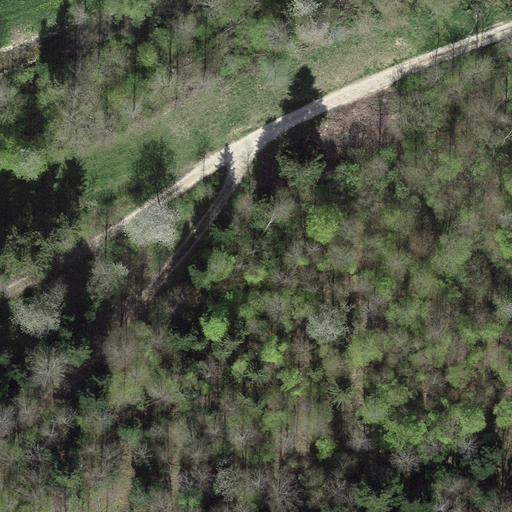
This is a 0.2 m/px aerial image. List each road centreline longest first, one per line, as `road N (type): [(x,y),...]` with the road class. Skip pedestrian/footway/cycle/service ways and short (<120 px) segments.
road 1 (track): [(267,133),(169,270),(0,439)]
road 2 (track): [(267,133),(0,290)]
road 3 (track): [(511,29),(307,109),(267,133)]
